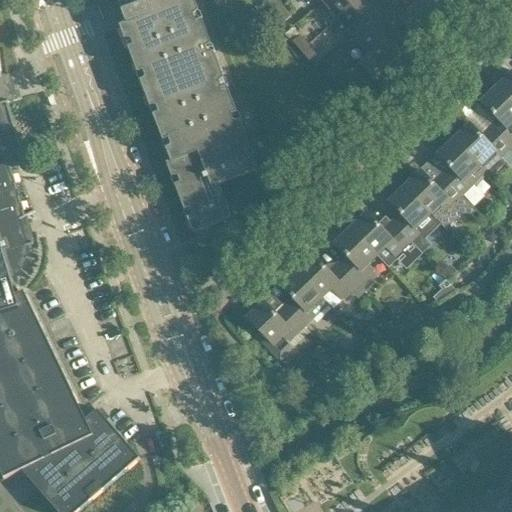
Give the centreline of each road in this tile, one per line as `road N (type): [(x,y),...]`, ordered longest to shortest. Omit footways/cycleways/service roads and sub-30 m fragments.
road 1 (tertiary): [(247,511),(185,372),(56,0)]
road 2 (residential): [(481,73),(242,295)]
